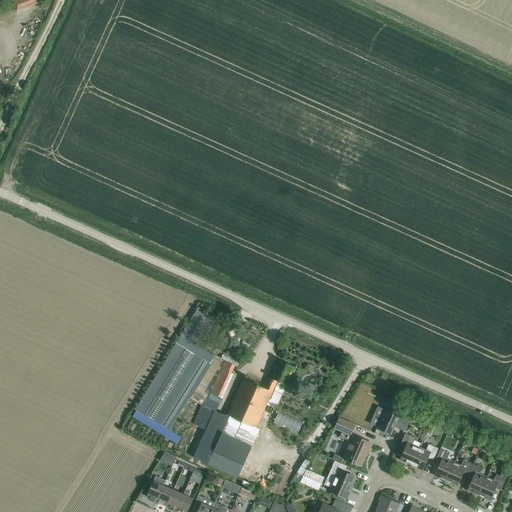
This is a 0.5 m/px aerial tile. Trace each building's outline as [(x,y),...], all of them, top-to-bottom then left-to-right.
[(20,0),(11,0),(16,11),(24,8),(20,0)] [(192,364),(201,369),(209,354),(201,349),(192,364)] [(201,405),(207,394),(203,392),(223,359),(216,355),(190,398),(201,405)] [(165,369),(153,392),(146,404),(155,409),(180,362),(174,359),(169,370),(165,369)] [(179,440),(175,449),(237,478),(247,456),(260,429),(256,427),(266,404),(274,407),(276,403),(269,400),(278,380),(286,384),(290,376),(294,367),(280,361),(274,375),(272,373),(265,388),(244,378),(240,387),(233,403),(221,397),(220,397),(210,392),(204,407),(201,405),(193,422),(195,423),(193,427),(190,425),(182,441),(179,440)] [(221,368),(231,373),(234,365),(225,361),(221,368)] [(278,380),(269,400),(276,403),(279,404),(283,394),(288,384),(286,384),(278,380)] [(174,390),(160,419),(169,424),(183,394),(174,390)] [(386,396),(383,402),(392,406),(395,400),(386,396)] [(406,427),(412,414),(395,407),(393,412),(385,408),(376,427),(391,434),(396,422),(406,427)] [(360,426),(363,421),(348,413),(345,418),(360,426)] [(351,434),(355,425),(347,422),(339,418),(335,427),(342,430),(351,434)] [(353,435),(351,434),(342,430),(339,436),(351,441),(344,458),(360,465),(367,450),(368,451),(372,443),(354,435),(353,435)] [(411,465),(419,447),(412,444),(414,438),(405,434),(400,445),(405,447),(400,459),(411,465)] [(437,451),(438,448),(429,444),(426,450),(419,447),(411,465),(422,469),(427,457),(433,460),(437,451)] [(446,480),(454,462),(447,459),(450,453),(440,449),(435,460),(440,463),(434,475),(446,480)] [(165,451),(160,460),(172,466),(176,456),(174,455),(166,452),(165,451)] [(305,458),(295,475),(300,478),(310,462),(305,458)] [(468,475),(473,463),(463,459),(461,465),(454,462),(446,480),(457,485),(462,473),(468,475)] [(193,472),(195,468),(185,463),(183,468),(193,472)] [(479,495),(487,477),(480,474),(482,468),(473,463),(468,475),(473,477),(467,490),(479,495)] [(203,477),(205,472),(195,468),(193,472),(203,477)] [(346,498),(355,476),(346,472),(339,469),(330,491),(336,494),(346,498)] [(501,490),(507,474),(502,472),(500,476),(496,474),(494,480),(487,477),(479,495),(490,499),(495,487),(501,490)] [(157,501),(163,485),(166,480),(156,475),(153,481),(150,487),(146,496),(157,501)] [(461,482),(458,490),(463,492),(466,484),(461,482)] [(166,505),(173,490),(163,485),(157,501),(166,505)] [(254,498),(256,494),(242,487),(240,491),(254,498)] [(181,511),(186,511),(190,505),(193,498),(188,496),(190,491),(185,489),(183,494),(176,509),(181,511)] [(176,509),(183,494),(173,490),(166,505),(176,509)] [(210,511),(212,507),(215,502),(198,494),(197,497),(193,506),(198,509),(196,511),(210,511)] [(398,511),(396,511),(399,503),(383,496),(378,507),(388,511),(398,511)] [(229,511),(231,509),(215,502),(212,507),(210,511),(229,511)] [(288,511),(294,511),(296,511),(292,502),(285,505),(288,511)] [(339,511),(340,511),(323,503),(318,511),(310,511),(339,511)]
